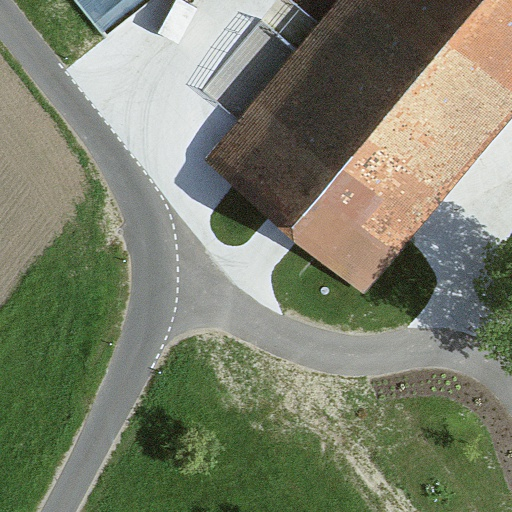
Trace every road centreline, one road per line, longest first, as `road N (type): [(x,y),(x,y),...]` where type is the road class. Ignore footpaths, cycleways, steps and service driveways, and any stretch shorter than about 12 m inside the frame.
road 1 (unclassified): [(199,260),(399,511)]
road 2 (unclassified): [(199,260),(0,11)]
road 3 (unclassified): [(60,511),(199,260)]
